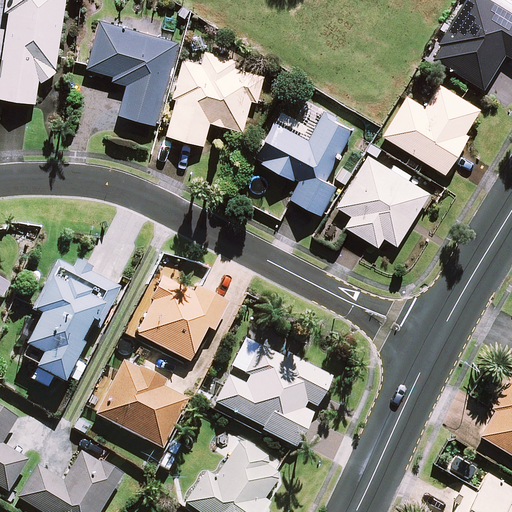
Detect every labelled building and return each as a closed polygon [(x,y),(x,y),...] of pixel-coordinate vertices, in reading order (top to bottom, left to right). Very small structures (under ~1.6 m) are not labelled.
[(65,0),(8,0),(6,12),(10,12),(0,84),(0,97),(36,102),(39,77),(55,79),(65,0)] [(511,14),(489,0),(464,0),(430,55),(482,88),(504,52),(511,57),(511,14)] [(178,41),(99,20),(86,68),(128,79),(118,113),(155,123),(178,41)] [(235,60),(205,51),(201,65),(183,60),(173,98),(176,99),(167,134),(203,143),(209,121),(242,129),(250,99),(257,100),(263,76),(233,68),(235,60)] [(482,110),(439,85),(425,108),(406,96),(383,135),(444,172),(482,110)] [(322,177),(328,166),(349,128),(322,113),(307,139),(274,121),(254,157),(298,181),(290,197),(320,213),(336,184),(322,177)] [(390,168),(375,159),(383,148),(370,140),(363,151),(368,155),(337,206),(352,215),(345,226),(377,245),(383,236),(397,244),(429,192),(408,179),(411,174),(393,163),(390,168)] [(117,287),(56,257),(31,308),(38,312),(17,354),(37,364),(30,379),(46,387),(52,375),(62,380),(90,322),(98,326),(117,287)] [(147,299),(151,301),(135,334),(188,360),(205,326),(212,329),(225,302),(194,287),(191,292),(162,278),(159,276),(147,299)] [(0,295),(1,297),(9,284),(0,278),(0,295)] [(294,446),(311,412),(302,407),(305,402),(313,406),(328,376),(285,355),(284,358),(244,339),(231,366),(249,375),(244,384),(227,376),(214,402),(262,426),(260,429),(294,446)] [(165,382),(122,360),(113,379),(101,373),(83,408),(160,447),(184,399),(162,387),(165,382)] [(511,370),(491,405),(494,407),(479,433),(511,452),(511,370)] [(0,442),(15,417),(0,407),(0,486),(6,490),(25,459),(0,443),(0,442)] [(283,467),(241,438),(213,478),(205,472),(184,502),(198,511),(265,511),(269,508),(259,501),(283,467)] [(97,511),(120,475),(78,450),(60,480),(36,465),(17,497),(41,511),(97,511)] [(511,511),(511,487),(485,471),(473,491),(464,486),(448,511),(511,511)]
